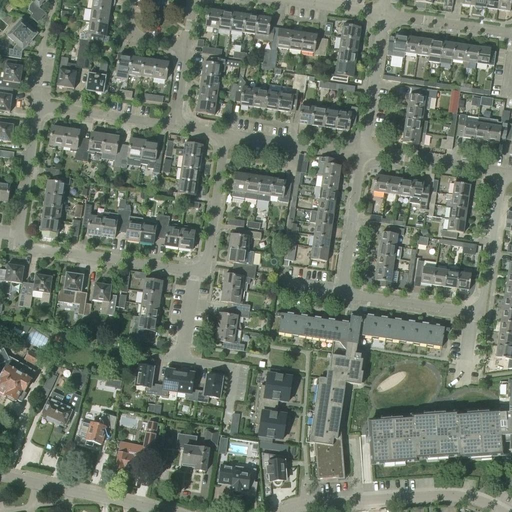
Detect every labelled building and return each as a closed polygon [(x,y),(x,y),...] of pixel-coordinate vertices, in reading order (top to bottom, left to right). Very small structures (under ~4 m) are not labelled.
[(45,14),(39,8),(41,5),(46,0),(31,0),(33,2),(29,6),(28,11),(33,15),(30,18),(37,24),(45,14)] [(111,0),(93,0),(92,10),(110,13),(111,6),(114,7),(115,0),(112,0),(111,0)] [(415,0),(416,2),(418,2),(426,3),(425,9),(435,11),(436,4),(432,4),(432,0),(415,0)] [(475,0),(474,7),(486,8),(487,0),(475,0)] [(499,0),(487,0),(486,8),(498,10),(499,0)] [(511,0),(499,0),(498,10),(510,12),(511,0)] [(110,13),(92,10),(90,22),(108,25),(110,13)] [(218,30),(221,11),(208,10),(206,28),(213,29),(212,35),(217,35),(218,30)] [(233,13),(221,11),(218,30),(231,31),(233,13)] [(233,13),(231,31),(243,33),(246,15),(233,13)] [(258,17),(246,15),(243,33),(255,35),(258,17)] [(255,35),(255,39),(272,41),(274,30),(269,29),(270,19),(258,17),(255,35)] [(8,49),(7,57),(21,59),(22,52),(37,35),(21,21),(13,30),(12,30),(11,31),(10,31),(9,31),(9,32),(8,33),(8,34),(8,35),(7,36),(17,45),(14,48),(13,50),(8,49)] [(79,40),(88,41),(108,44),(109,37),(106,37),(108,25),(90,22),(88,35),(80,34),(79,40)] [(332,24),(326,23),(324,36),(330,37),(332,24)] [(341,38),(359,41),(361,28),(343,26),(341,38)] [(271,51),(268,67),(275,68),(278,48),(289,50),(291,32),(274,29),(274,28),(274,30),(272,41),(271,51)] [(303,34),(291,32),(289,50),(301,52),(303,34)] [(303,34),(301,52),(314,54),(313,55),(319,56),(320,47),(322,39),(316,38),(316,35),(303,34)] [(404,59),(404,53),(407,37),(395,35),(394,43),(388,43),(386,56),(404,59)] [(418,39),(407,37),(404,53),(416,55),(418,39)] [(359,41),(341,38),(339,50),(357,53),(359,41)] [(431,41),(418,39),(416,55),(428,57),(431,41)] [(76,65),(76,68),(80,69),(83,70),(85,58),(87,41),(80,40),(79,45),(76,65)] [(428,57),(429,57),(428,62),(439,64),(442,42),(431,41),(428,57)] [(442,42),(439,64),(451,65),(452,60),(454,44),(442,42)] [(466,46),(454,44),(452,60),(464,62),(466,46)] [(464,62),(463,69),(468,70),(469,63),(475,64),(478,48),(466,46),(464,62)] [(214,56),(215,49),(203,47),(203,48),(202,54),(214,56)] [(490,50),(478,48),(475,64),(494,66),(496,52),(490,52),(490,50)] [(268,67),(271,51),(265,50),(262,66),(268,67)] [(339,50),(337,62),(355,65),(357,53),(339,50)] [(119,55),(116,78),(128,80),(129,75),(131,57),(119,55)] [(131,57),(129,75),(141,77),(144,59),(131,57)] [(76,65),(68,64),(68,59),(62,58),(57,87),(74,90),(76,75),(79,75),(80,69),(76,68),(76,65)] [(204,63),(202,76),(220,78),(221,72),(224,73),(225,67),(226,67),(230,67),(231,61),(227,60),(210,58),(209,64),(204,63)] [(23,67),(16,66),(17,62),(0,59),(0,70),(0,71),(0,72),(0,87),(14,90),(15,83),(20,84),(23,67)] [(156,61),(144,59),(141,77),(153,79),(156,61)] [(156,61),(153,79),(166,81),(167,79),(167,75),(169,63),(156,61)] [(355,65),(337,62),(335,75),(331,75),(330,81),(347,83),(348,77),(353,78),(355,65)] [(89,74),(86,91),(103,94),(105,85),(108,65),(101,64),(99,76),(89,74)] [(268,67),(267,74),(274,75),(280,76),(281,70),(275,69),(275,68),(268,67)] [(280,93),(277,111),(295,113),(299,93),(298,93),(300,76),(294,75),(291,94),(280,93)] [(202,76),(200,88),(218,91),(220,78),(202,76)] [(237,85),(236,93),(235,102),(241,102),(240,105),(253,107),(256,89),(248,88),(239,76),(238,85),(237,85)] [(307,77),(300,76),(298,93),(299,93),(304,94),(307,77)] [(354,93),(355,87),(339,85),(338,91),(354,93)] [(409,95),(408,107),(424,109),(423,110),(429,111),(431,98),(436,99),(437,93),(421,90),(421,89),(412,87),(410,95),(409,95)] [(200,88),(198,100),(216,103),(218,91),(200,88)] [(256,89),(253,107),(265,109),(267,91),(256,89)] [(267,91),(265,109),(277,111),(280,93),(267,91)] [(0,111),(10,113),(12,96),(0,93),(0,111)] [(151,95),(150,101),(162,104),(164,97),(151,95)] [(216,103),(198,100),(196,113),(214,116),(216,103)] [(230,118),(232,105),(226,104),(224,117),(230,118)] [(311,126),(313,107),(301,106),(298,124),(311,126)] [(326,109),(313,107),(311,126),(323,127),(326,109)] [(338,111),(335,129),(348,131),(349,125),(355,126),(357,108),(351,107),(350,113),(338,111)] [(424,109),(408,107),(406,119),(422,121),(423,110),(424,109)] [(338,111),(326,109),(323,127),(335,129),(338,111)] [(460,115),(458,131),(457,136),(463,137),(463,138),(475,139),(478,118),(460,115)] [(478,118),(475,139),(487,141),(490,120),(478,118)] [(422,121),(406,119),(404,131),(426,134),(427,122),(422,122),(422,121)] [(490,120),(487,141),(499,143),(500,139),(506,140),(508,124),(500,123),(501,121),(490,120)] [(0,141),(11,143),(14,126),(0,123),(0,141)] [(63,147),(65,130),(52,128),(49,148),(55,149),(56,146),(63,147)] [(79,132),(65,130),(63,147),(71,149),(70,152),(76,153),(75,161),(80,162),(83,145),(78,144),(79,132)] [(426,134),(404,131),(402,143),(424,146),(426,134)] [(89,146),(83,145),(80,162),(87,163),(89,155),(94,155),(95,152),(102,153),(105,136),(91,134),(89,146)] [(102,153),(101,159),(114,161),(114,167),(120,168),(122,151),(117,150),(119,138),(105,136),(102,153)] [(453,138),(449,137),(447,137),(446,141),(442,140),(440,149),(452,150),(453,138)] [(122,151),(120,168),(126,169),(127,166),(140,168),(140,165),(144,142),(130,140),(129,152),(122,151)] [(172,158),(174,142),(168,141),(165,157),(172,158)] [(158,144),(144,142),(140,165),(147,167),(147,169),(153,170),(153,173),(159,174),(162,157),(156,157),(158,144)] [(185,144),(184,151),(176,150),(175,155),(201,159),(203,146),(185,144)] [(0,157),(13,160),(14,153),(0,151),(0,157)] [(201,159),(175,155),(175,156),(183,157),(181,168),(199,171),(201,159)] [(319,158),(317,176),(323,177),(323,176),(339,179),(340,166),(334,165),(335,160),(319,157),(319,158)] [(298,160),(296,172),(302,173),(304,161),(298,160)] [(181,168),(179,181),(198,183),(199,171),(181,168)] [(58,177),(59,171),(46,169),(45,175),(58,177)] [(235,173),(233,191),(232,197),(244,199),(248,175),(235,173)] [(248,175),(244,199),(257,201),(260,177),(248,175)] [(315,187),(321,188),(337,190),(339,179),(323,176),(323,177),(317,176),(315,187)] [(385,194),(388,178),(376,176),(373,192),(385,194)] [(47,182),(45,195),(64,197),(65,185),(69,185),(70,179),(53,177),(53,183),(47,182)] [(273,179),(260,177),(257,201),(269,202),(270,197),(273,179)] [(400,179),(388,178),(385,194),(397,195),(400,179)] [(279,202),(288,204),(291,184),(285,183),(285,180),(273,179),(270,197),(278,198),(277,201),(279,202)] [(400,179),(397,195),(409,197),(411,181),(400,179)] [(198,183),(179,181),(177,194),(173,193),(173,199),(189,202),(190,196),(196,196),(198,183)] [(411,181),(409,197),(408,203),(420,205),(420,209),(426,210),(430,187),(423,186),(424,183),(411,181)] [(0,183),(0,202),(7,203),(10,185),(0,183)] [(454,184),(452,196),(468,198),(470,186),(454,184)] [(337,190),(321,188),(319,200),(335,202),(337,190)] [(64,197),(45,195),(43,207),(62,210),(64,197)] [(468,198),(452,196),(446,195),(445,200),(452,201),(451,207),(467,210),(468,198)] [(319,200),(318,212),(334,214),(335,202),(319,200)] [(100,237),(103,219),(96,218),(96,215),(91,214),(92,206),(86,205),(83,221),(89,222),(87,235),(100,237)] [(43,207),(42,219),(60,222),(62,210),(43,207)] [(467,210),(451,207),(449,219),(465,221),(467,210)] [(111,220),(103,219),(100,237),(114,239),(116,226),(122,227),(124,211),(118,210),(117,218),(111,217),(111,220)] [(131,212),(124,211),(122,227),(128,228),(126,240),(139,242),(142,225),(143,219),(130,218),(131,212)] [(318,212),(318,213),(313,212),(311,213),(310,222),(311,223),(316,224),(332,226),(334,214),(318,212)] [(381,223),(382,219),(382,217),(370,215),(369,222),(381,223)] [(142,225),(139,242),(153,244),(155,232),(160,233),(163,216),(157,216),(156,224),(150,223),(149,226),(142,225)] [(165,246),(178,248),(181,226),(174,225),(173,226),(168,226),(169,217),(163,216),(160,233),(166,234),(165,246)] [(385,220),(382,219),(381,223),(393,225),(394,221),(393,221),(394,217),(386,216),(385,220)] [(60,222),(42,219),(40,232),(42,232),(41,238),(57,240),(60,222)] [(243,228),(244,221),(229,219),(228,225),(243,228)] [(288,219),(287,232),(298,233),(299,229),(296,228),(297,225),(293,225),(294,220),(288,219)] [(465,221),(449,219),(447,232),(442,231),(441,237),(456,240),(457,233),(463,234),(465,221)] [(78,237),(80,222),(74,221),(71,236),(78,237)] [(316,224),(314,236),(330,238),(332,226),(316,224)] [(181,226),(178,248),(192,250),(195,230),(189,229),(189,228),(181,226)] [(380,245),(396,247),(398,235),(403,236),(404,230),(389,227),(388,234),(382,233),(380,245)] [(231,235),(229,249),(247,251),(248,244),(251,244),(252,239),(260,240),(261,234),(244,231),(244,237),(231,235)] [(286,235),(285,243),(294,245),(295,236),(286,235)] [(314,236),(313,247),(328,250),(330,238),(314,236)] [(417,245),(427,247),(428,239),(418,237),(417,245)] [(296,245),(294,245),(285,243),(283,260),(294,262),(296,245)] [(380,245),(378,257),(394,259),(401,260),(402,248),(396,247),(380,245)] [(328,250),(313,247),(311,260),(327,262),(328,250)] [(256,266),(252,266),(254,253),(247,251),(229,249),(227,262),(240,264),(239,271),(255,273),(256,266)] [(378,257),(376,269),(392,271),(394,259),(378,257)] [(433,285),(435,270),(423,268),(424,262),(417,261),(415,277),(421,278),(420,284),(433,285)] [(24,268),(7,265),(6,271),(0,269),(0,293),(10,295),(11,283),(22,285),(24,268)] [(392,271),(376,269),(374,281),(377,281),(376,287),(392,290),(393,283),(390,283),(392,271)] [(447,271),(435,270),(433,285),(444,287),(447,271)] [(246,292),(247,284),(249,285),(250,279),(254,280),(255,273),(239,271),(238,277),(225,275),(223,288),(241,291),(246,292)] [(447,271),(444,287),(456,289),(459,273),(447,271)] [(459,273),(456,289),(469,291),(471,275),(459,273)] [(81,293),(83,276),(66,274),(66,278),(62,277),(58,301),(74,304),(76,293),(81,293)] [(48,307),(52,278),(35,275),(33,292),(43,294),(41,306),(48,307)] [(127,293),(129,278),(123,277),(121,292),(127,293)] [(145,280),(143,293),(161,295),(163,283),(145,280)] [(116,297),(110,296),(112,287),(94,284),(92,301),(102,303),(100,315),(114,316),(116,297)] [(241,291),(223,288),(221,302),(234,304),(233,310),(249,313),(250,306),(242,305),(243,299),(240,298),(241,291)] [(161,295),(143,293),(141,305),(159,307),(161,295)] [(26,295),(24,307),(30,308),(32,296),(26,295)] [(511,310),(511,298),(504,298),(503,309),(511,310)] [(159,307),(141,305),(139,317),(157,320),(159,307)] [(511,323),(511,310),(503,309),(501,322),(511,323)] [(249,313),(233,310),(232,316),(219,314),(217,328),(241,332),(241,327),(240,325),(239,323),(240,318),(248,319),(249,313)] [(349,324),(281,314),(276,313),(275,317),(280,318),(278,334),(333,342),(357,346),(359,336),(441,348),(444,332),(449,332),(449,329),(351,314),(349,324)] [(157,320),(139,317),(137,330),(133,329),(132,335),(149,338),(150,332),(155,333),(157,320)] [(511,323),(501,322),(499,334),(511,335),(511,323)] [(241,332),(217,328),(215,342),(228,343),(227,349),(243,352),(244,345),(239,345),(241,332)] [(32,329),(27,342),(44,348),(49,336),(32,329)] [(53,342),(65,345),(67,333),(56,331),(53,342)] [(511,335),(499,334),(497,346),(511,347),(511,335)] [(357,346),(333,342),(331,357),(329,369),(331,369),(326,380),(321,379),(320,386),(318,386),(310,437),(313,437),(312,444),(314,444),(317,480),(337,478),(338,480),(344,480),(341,431),(338,431),(346,381),(353,382),(354,373),(357,373),(357,374),(358,375),(361,356),(356,355),(357,346)] [(511,347),(497,346),(495,358),(503,359),(502,365),(511,366),(511,347)] [(20,374),(25,365),(13,358),(11,360),(9,359),(4,349),(0,350),(0,365),(5,363),(7,367),(0,379),(1,380),(0,381),(0,395),(3,397),(6,396),(6,395),(9,390),(10,390),(11,388),(11,387),(12,385),(13,385),(20,373),(20,374)] [(33,358),(35,354),(29,351),(24,360),(33,366),(36,360),(33,358)] [(44,359),(35,354),(33,358),(36,360),(33,366),(39,369),(44,359)] [(144,394),(156,396),(157,385),(151,384),(153,368),(148,367),(148,366),(139,364),(139,366),(138,366),(135,387),(145,388),(144,394)] [(35,372),(25,365),(20,374),(20,373),(13,385),(12,385),(11,387),(11,388),(10,390),(9,390),(6,395),(8,396),(8,398),(14,401),(15,400),(16,401),(17,400),(22,403),(27,394),(24,392),(31,380),(35,372)] [(168,392),(177,393),(180,370),(172,369),(172,371),(166,370),(164,386),(157,385),(156,396),(167,398),(168,392)] [(268,369),(266,386),(291,390),(293,383),(291,383),(291,378),(282,376),(282,372),(282,371),(268,369)] [(185,400),(196,402),(198,391),(192,390),(194,374),(189,373),(189,372),(180,370),(177,393),(186,394),(185,400)] [(74,371),(71,378),(85,384),(88,373),(74,371)] [(44,388),(50,391),(57,377),(51,374),(44,388)] [(198,391),(196,402),(208,404),(209,398),(219,399),(222,378),(221,378),(221,376),(212,375),(212,377),(207,376),(204,392),(198,391)] [(107,378),(105,385),(121,388),(122,381),(107,378)] [(383,421),(369,422),(370,438),(372,465),(416,462),(416,460),(458,457),(458,459),(502,456),(502,460),(505,460),(510,460),(511,455),(511,454),(511,382),(500,382),(499,404),(504,405),(504,408),(499,408),(498,414),(492,414),(456,416),(456,414),(412,418),(412,419),(383,421)] [(261,385),(258,405),(277,408),(278,401),(288,402),(289,398),(290,398),(291,390),(266,387),(262,386),(262,385),(261,385)] [(52,392),(49,400),(41,417),(46,419),(47,421),(50,423),(52,422),(53,422),(61,405),(64,398),(52,392)] [(68,408),(61,405),(53,422),(54,424),(58,426),(60,425),(65,428),(72,410),(78,413),(82,399),(74,395),(68,408)] [(277,408),(258,405),(255,424),(256,425),(256,424),(260,424),(286,428),(287,421),(285,420),(286,415),(276,414),(277,408)] [(82,422),(77,437),(87,440),(86,445),(93,447),(94,444),(100,446),(106,427),(114,430),(116,418),(103,414),(100,425),(92,423),(91,425),(82,422)] [(158,424),(149,422),(144,449),(152,450),(158,424)] [(231,428),(229,436),(236,437),(238,425),(231,424),(231,428)] [(286,428),(260,424),(258,442),(272,444),(272,443),(272,439),(282,440),(283,435),(285,435),(286,428)] [(216,446),(218,436),(218,433),(207,431),(205,444),(216,446)] [(205,472),(209,451),(199,449),(200,447),(195,446),(197,438),(187,436),(178,435),(177,448),(185,449),(182,465),(196,467),(195,471),(205,472)] [(120,442),(115,470),(139,475),(144,447),(120,442)] [(285,481),(283,458),(262,454),(263,469),(267,469),(267,475),(266,475),(266,479),(267,479),(267,480),(270,480),(270,483),(273,482),(274,485),(276,486),(279,486),(281,484),(282,482),(285,481)] [(253,484),(255,470),(250,470),(221,466),(219,482),(219,481),(230,482),(229,486),(232,486),(231,492),(232,492),(233,495),(235,497),(238,497),(240,496),(241,494),(243,494),(243,493),(247,494),(249,483),(253,484)]
